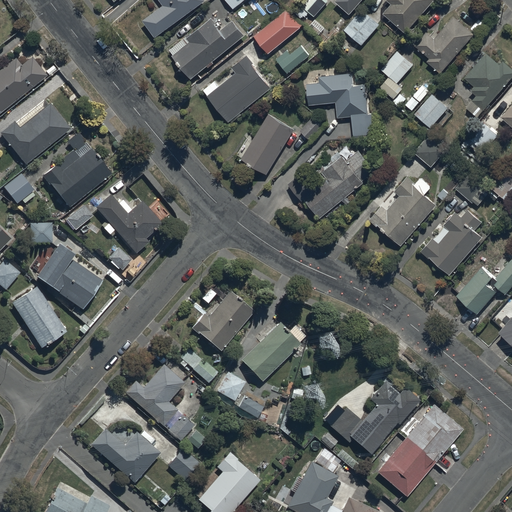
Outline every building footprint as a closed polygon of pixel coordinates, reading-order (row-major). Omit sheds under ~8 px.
[(161,0),(164,4),(142,20),(155,37),(204,0),(161,0)] [(226,0),(234,9),(244,0),(226,0)] [(314,16),(328,0),(327,0),(304,0),(300,5),(314,16)] [(335,0),(336,0),(350,13),(361,0),(335,0)] [(406,32),(433,0),(387,0),(392,4),(384,13),(406,32)] [(363,45),(380,24),(362,9),(345,30),(363,45)] [(300,27),(286,10),(255,35),(269,53),(300,27)] [(441,72),(474,33),(454,16),(435,37),(428,31),(416,45),(428,55),(427,56),(430,58),(428,60),(441,72)] [(191,78),(207,65),(209,67),(215,63),(213,61),(245,34),(233,19),(221,28),(212,17),(187,37),(186,36),(170,50),(174,55),(173,56),(191,78)] [(288,73),(310,54),(301,44),(290,54),(287,50),(276,60),(288,73)] [(398,82),(413,64),(397,51),(381,69),(390,76),(381,87),(395,98),(404,87),(398,82)] [(485,110),(511,77),(511,66),(504,60),(499,64),(486,53),(465,77),(475,86),(472,90),(477,95),(473,100),(485,110)] [(215,80),(203,89),(229,121),(272,87),(247,55),(233,66),(237,71),(219,85),(215,80)] [(0,112),(46,74),(31,56),(20,64),(15,57),(0,69),(0,112)] [(308,83),(310,104),(335,102),(337,117),(351,115),(354,138),(374,136),(371,113),(368,114),(365,83),(355,84),(354,73),(319,76),(319,82),(308,83)] [(430,127),(448,107),(433,93),(415,114),(430,127)] [(14,120),(0,131),(0,132),(25,164),(71,128),(50,102),(19,127),(14,120)] [(511,125),(511,104),(501,117),(511,125)] [(267,174),(294,129),(269,113),(256,135),(250,132),(236,155),(267,174)] [(310,139),(324,124),(315,116),(301,131),(310,139)] [(499,134),(484,120),(463,144),(467,148),(470,145),(481,155),(499,134)] [(73,149),(42,174),(48,184),(51,183),(68,207),(110,173),(86,142),(84,143),(76,134),(69,139),(77,148),(74,150),(73,149)] [(432,166),(446,149),(431,137),(417,154),(432,166)] [(363,179),(375,169),(359,149),(346,160),(339,151),(329,159),(332,163),(316,176),(309,167),(289,184),(301,200),(304,198),(320,218),(365,181),(363,179)] [(511,164),(492,186),(511,203),(511,201),(511,164)] [(471,170),(456,186),(473,203),(474,201),(478,205),(492,191),(471,170)] [(35,189),(21,172),(3,187),(17,204),(22,200),(25,204),(35,196),(32,192),(35,189)] [(432,186),(430,184),(422,176),(415,184),(407,176),(371,218),(401,245),(437,204),(425,193),(432,186)] [(110,193),(95,206),(136,252),(148,241),(146,238),(163,222),(142,200),(132,209),(122,199),(119,203),(110,193)] [(75,229),(92,215),(83,203),(66,218),(75,229)] [(456,211),(421,250),(429,258),(431,257),(450,274),(483,237),(475,229),(482,221),(469,209),(462,216),(456,211)] [(29,222),(29,242),(52,242),(52,222),(29,222)] [(0,248),(11,238),(0,227),(0,248)] [(74,253),(58,242),(35,275),(82,308),(102,280),(71,258),(74,253)] [(131,259),(118,246),(108,257),(113,261),(112,263),(118,269),(119,267),(121,270),(131,259)] [(483,265),(456,294),(477,313),(501,288),(506,292),(511,285),(511,257),(495,276),(483,265)] [(0,284),(5,289),(19,272),(3,259),(0,263),(0,284)] [(41,347),(65,330),(36,285),(10,302),(41,347)] [(203,312),(191,327),(198,333),(199,331),(221,351),(254,309),(230,290),(208,316),(203,312)] [(511,317),(500,331),(511,342),(511,317)] [(241,359),(262,381),(307,337),(297,327),(290,333),(280,322),(241,359)] [(186,363),(208,382),(217,371),(201,358),(200,359),(187,347),(179,356),(183,360),(180,363),(184,366),(186,363)] [(135,379),(124,392),(180,441),(194,425),(168,402),(185,382),(163,363),(143,385),(135,379)] [(235,399),(245,381),(226,371),(216,390),(235,399)] [(399,424),(419,398),(408,391),(400,393),(384,381),(370,398),(376,404),(361,419),(346,406),(331,426),(350,441),(352,438),(371,454),(396,422),(399,424)] [(263,405),(244,396),(239,406),(258,415),(263,405)] [(406,496),(463,428),(433,404),(419,422),(413,417),(401,432),(406,436),(390,456),(386,453),(381,459),(384,462),(376,471),(406,496)] [(104,427),(90,444),(134,482),(160,451),(157,448),(160,445),(143,431),(140,435),(136,431),(124,444),(104,427)] [(337,441),(327,432),(320,439),(330,448),(337,441)] [(182,448),(167,464),(184,479),(199,462),(182,448)] [(236,459),(237,458),(229,451),(216,466),(221,472),(197,499),(211,511),(231,511),(259,480),(236,459)] [(338,475),(310,461),(301,478),(297,477),(291,489),(295,491),(287,507),(295,511),(380,511),(347,497),(341,509),(330,504),(332,500),(327,497),(338,475)] [(56,487),(43,511),(105,511),(109,505),(90,494),(85,503),(56,487)]
